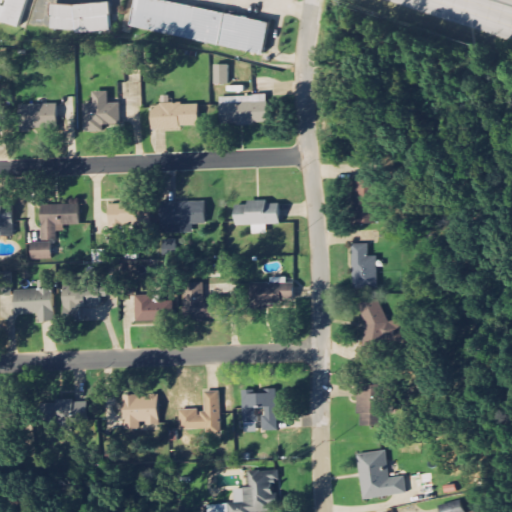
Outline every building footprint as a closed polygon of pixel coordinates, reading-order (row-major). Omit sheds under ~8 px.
[(29,0),(7,0),(1,22),(22,28),(29,0)] [(265,53),(271,21),(152,0),(135,0),(130,29),(265,53)] [(51,4),(52,31),(111,30),(111,3),(51,4)] [(230,66),(215,66),(215,86),(230,86),(230,66)] [(220,124),(268,124),(268,97),(220,97),(220,124)] [(105,131),(105,125),(120,125),(121,100),(93,99),(93,103),(84,103),(83,131),(105,131)] [(58,103),(19,103),(19,129),(58,129),(58,103)] [(151,104),(152,129),(200,128),(199,103),(151,104)] [(352,225),(375,224),(374,180),(351,181),(352,225)] [(207,223),(206,201),(161,202),(161,233),(194,233),(194,223),(207,223)] [(0,236),(14,236),(13,202),(0,202),(0,236)] [(109,227),(142,227),(142,202),(109,202),(109,227)] [(236,202),(237,227),(265,226),(265,225),(281,224),(281,202),(236,202)] [(42,242),(31,242),(31,260),(61,260),(62,204),(42,204),(42,242)] [(375,256),(368,256),(368,244),(352,244),(352,288),(376,288),(375,256)] [(13,273),(1,273),(2,298),(13,297),(13,273)] [(15,290),(16,314),(38,313),(38,322),(55,321),(53,279),(37,280),(37,289),(15,290)] [(187,321),(225,321),(225,297),(204,297),(204,283),(187,283),(187,321)] [(284,306),(284,300),(295,300),(295,283),(252,283),(252,306),(284,306)] [(101,305),(100,285),(63,288),(65,323),(81,322),(80,307),(101,305)] [(136,322),(168,322),(168,303),(154,303),(154,295),(136,295),(136,322)] [(366,352),(401,344),(395,319),(383,322),(378,299),(355,304),(366,352)] [(356,426),(385,426),(385,384),(356,384),(356,426)] [(278,418),(278,389),(243,389),(244,418),(278,418)] [(222,429),(221,390),(205,391),(205,410),(183,411),(183,429),(222,429)] [(125,426),(163,426),(163,398),(125,398),(125,426)] [(88,401),(56,401),(56,422),(88,422),(88,401)] [(358,454),(363,498),(420,491),(417,475),(389,478),(385,450),(358,454)] [(249,471),(250,487),(234,488),(234,503),(208,504),(208,511),(280,511),(278,469),(249,471)] [(439,511),(461,511),(457,499),(437,506),(439,511)]
